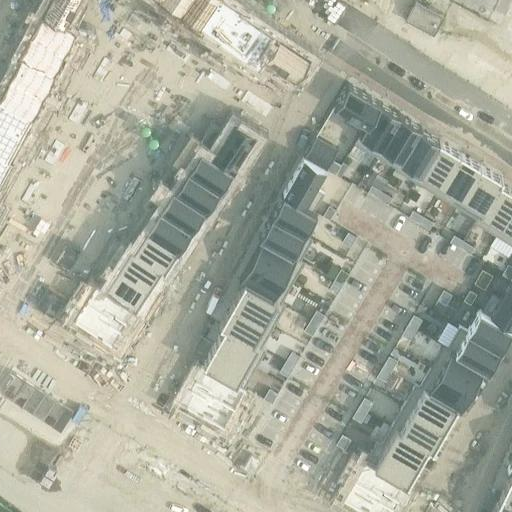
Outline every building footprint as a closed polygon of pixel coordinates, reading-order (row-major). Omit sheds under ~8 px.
[(46,0),(41,10),(83,32),(84,31),(64,20),(75,0),(46,0)] [(112,0),(111,0),(106,8),(108,9),(116,15),(122,7),(112,0)] [(155,0),(153,3),(173,17),(184,0),(155,0)] [(184,0),(173,17),(193,30),(213,0),(184,0)] [(232,0),(213,0),(193,30),(194,31),(197,27),(215,40),(211,45),(212,46),(240,5),(232,0)] [(404,0),(511,70),(511,5),(504,0),(404,0)] [(240,5),(212,46),(232,59),(259,20),(240,7),(240,6),(240,5)] [(41,10),(30,31),(72,53),(83,32),(41,10)] [(131,14),(126,22),(136,29),(142,21),(131,14)] [(259,20),(232,59),(232,60),(238,52),(257,65),(278,33),(259,20)] [(142,21),(136,29),(146,35),(151,27),(142,21)] [(124,28),(117,38),(125,43),(132,34),(124,28)] [(30,31),(18,52),(62,75),(63,74),(61,73),(72,53),(30,31)] [(278,33),(257,65),(258,65),(265,55),(294,76),(309,54),(278,33)] [(171,41),(166,49),(175,56),(181,48),(171,41)] [(181,48),(175,56),(185,63),(191,55),(181,48)] [(20,54),(9,74),(51,96),(62,75),(18,52),(18,53),(20,54)] [(104,57),(98,68),(107,73),(113,62),(104,57)] [(98,68),(92,78),(101,83),(107,73),(98,68)] [(211,69),(205,77),(215,84),(220,76),(220,75),(211,69)] [(9,74),(0,90),(0,96),(39,118),(51,96),(9,74)] [(220,76),(215,84),(225,90),(230,82),(220,75),(220,76)] [(347,82),(334,105),(349,114),(344,122),(360,131),(359,134),(360,134),(379,101),(347,82)] [(240,101),(246,105),(266,117),(273,107),(247,90),(240,101)] [(0,96),(0,123),(28,139),(39,118),(0,96)] [(80,99),(74,109),(83,114),(89,104),(80,99)] [(359,134),(354,142),(375,155),(400,114),(379,101),(360,134),(359,134)] [(74,109),(68,119),(77,125),(83,114),(74,109)] [(245,111),(238,122),(255,133),(262,123),(256,118),(245,111)] [(400,114),(375,155),(394,166),(393,168),(395,169),(420,126),(400,114)] [(174,117),(168,127),(176,132),(182,122),(174,117)] [(192,142),(232,169),(255,133),(238,122),(233,119),(222,136),(214,131),(202,148),(192,142)] [(182,122),(176,132),(184,137),(190,128),(182,122)] [(0,150),(17,160),(28,139),(0,123),(0,150)] [(420,126),(395,169),(415,181),(440,140),(420,128),(421,127),(420,126)] [(316,135),(303,157),(326,169),(332,159),(338,148),(316,135)] [(56,140),(50,150),(59,156),(65,145),(56,140)] [(440,140),(415,181),(436,194),(460,153),(440,140)] [(192,142),(178,162),(219,189),(232,169),(192,142)] [(152,146),(146,156),(155,161),(161,151),(152,146)] [(0,175),(5,178),(15,160),(17,161),(17,160),(0,150),(0,175)] [(50,150),(44,161),(52,166),(59,156),(50,150)] [(460,153),(436,194),(456,206),(481,165),(460,153)] [(303,157),(282,194),(316,213),(316,212),(314,211),(324,192),(316,188),(326,169),(303,157)] [(332,159),(326,169),(335,174),(341,164),(332,159)] [(164,181),(205,209),(219,189),(178,162),(166,182),(164,181)] [(481,165),(456,206),(476,218),(474,222),(475,222),(501,178),(481,165)] [(134,177),(128,187),(136,192),(142,182),(134,177)] [(501,178),(475,222),(495,235),(511,206),(511,188),(500,182),(503,178),(501,178)] [(33,180),(27,190),(35,195),(41,185),(33,180)] [(164,181),(151,202),(191,228),(203,209),(205,210),(205,209),(164,181)] [(371,184),(367,192),(377,198),(382,191),(371,184)] [(128,187),(122,197),(130,202),(136,192),(128,187)] [(27,190),(21,200),(29,205),(35,195),(27,190)] [(382,191),(377,198),(388,204),(392,197),(382,191)] [(282,194),(271,215),(312,238),(313,238),(305,233),(316,212),(316,213),(282,194)] [(154,206),(141,224),(178,248),(191,228),(151,202),(150,203),(154,206)] [(511,206),(495,235),(511,244),(511,206)] [(412,209),(408,216),(418,223),(423,215),(412,209)] [(271,215),(259,236),(304,261),(305,261),(301,259),(312,238),(271,215)] [(423,215),(418,223),(429,229),(433,222),(423,215)] [(11,217),(0,235),(0,238),(7,242),(19,222),(11,217)] [(110,218),(103,229),(112,234),(118,223),(110,218)] [(126,242),(125,243),(164,268),(178,248),(141,224),(129,244),(126,242)] [(103,229),(98,239),(106,244),(112,234),(103,229)] [(348,231),(341,241),(350,247),(356,236),(348,231)] [(454,234),(449,241),(460,247),(464,240),(454,234)] [(262,239),(251,259),(293,282),(304,261),(259,236),(258,237),(262,239)] [(464,240),(460,247),(470,254),(474,246),(464,240)] [(125,243),(112,263),(148,286),(161,267),(164,269),(164,268),(125,243)] [(251,259),(239,280),(285,306),(285,305),(281,302),(293,282),(251,259)] [(98,280),(97,281),(135,306),(136,306),(148,286),(112,263),(116,266),(104,284),(98,280)] [(511,265),(508,263),(502,274),(510,279),(511,275),(511,265)] [(83,265),(77,275),(85,280),(88,276),(91,270),(83,265)] [(340,268),(334,278),(343,283),(349,273),(340,268)] [(334,278),(328,289),(337,294),(343,283),(334,278)] [(479,309),(479,310),(511,329),(511,328),(511,279),(500,296),(492,292),(481,310),(479,309)] [(242,283),(231,303),(273,326),(285,306),(239,280),(238,281),(242,283)] [(97,281),(73,318),(111,343),(135,306),(97,281)] [(72,282),(61,303),(69,307),(80,287),(72,282)] [(443,288),(437,299),(445,304),(452,294),(443,288)] [(469,289),(463,300),(470,304),(476,293),(469,289)] [(231,303),(219,324),(265,350),(266,349),(262,347),(273,326),(231,303)] [(316,309),(310,319),(318,325),(324,314),(316,309)] [(458,325),(458,326),(500,350),(511,329),(479,310),(467,330),(458,325)] [(413,314),(407,324),(416,329),(422,319),(413,314)] [(310,319),(303,330),(312,335),(318,325),(310,319)] [(223,327),(213,345),(255,368),(265,350),(219,324),(223,327)] [(407,324),(401,334),(410,339),(416,329),(407,324)] [(443,344),(442,344),(488,371),(500,350),(458,326),(446,346),(443,344)] [(442,344),(430,365),(472,389),(484,369),(488,371),(442,344)] [(213,345),(202,364),(207,366),(244,387),(255,368),(213,345)] [(291,350),(285,361),(294,366),(300,356),(291,350)] [(389,355),(382,365),(391,370),(397,360),(389,355)] [(285,361),(279,371),(288,376),(294,366),(285,361)] [(382,365),(376,375),(385,381),(391,370),(382,365)] [(415,383),(414,384),(460,410),(472,389),(430,365),(419,386),(415,383)] [(207,366),(185,404),(224,426),(246,388),(244,387),(207,366)] [(414,384),(402,404),(444,428),(456,408),(460,410),(414,384)] [(269,387),(263,398),(271,403),(278,393),(269,387)] [(364,396),(358,406),(367,412),(373,401),(364,396)] [(402,404),(391,425),(432,449),(444,428),(402,404)] [(258,406),(247,427),(255,431),(267,410),(258,406)] [(358,406),(352,417),(360,422),(367,412),(358,406)] [(376,441),(376,442),(417,466),(428,447),(432,450),(432,449),(391,425),(380,443),(376,441)] [(342,433),(336,444),(344,449),(351,438),(342,433)] [(376,442),(365,461),(407,484),(417,466),(376,442)] [(331,451),(319,472),(327,476),(339,456),(331,451)] [(244,467),(243,468),(252,473),(253,472),(261,459),(251,454),(244,467)] [(363,460),(341,497),(366,511),(389,511),(407,484),(365,461),(363,460)] [(511,471),(501,492),(511,497),(511,470),(507,468),(507,469),(511,471)] [(213,511),(140,469),(114,511),(236,511),(226,506),(222,511),(213,511)] [(511,511),(511,497),(501,492),(491,511),(511,511)]
